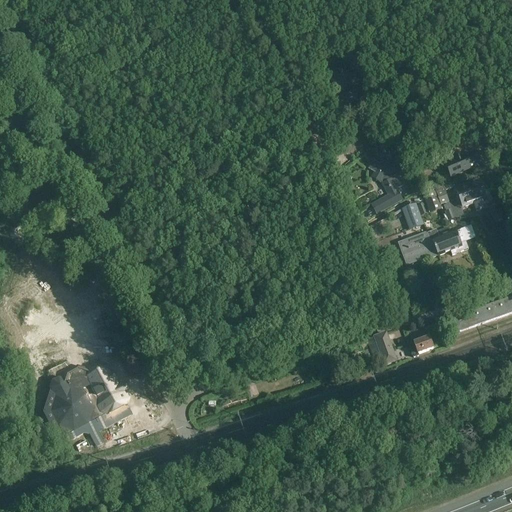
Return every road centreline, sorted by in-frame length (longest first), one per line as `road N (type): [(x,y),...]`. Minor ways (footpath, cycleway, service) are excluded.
road 1 (unclassified): [(168,402),(511,282)]
road 2 (unclassified): [(168,402),(0,86)]
road 3 (track): [(407,320),(249,0)]
road 4 (track): [(511,197),(424,23)]
road 5 (unclassified): [(215,511),(168,402)]
